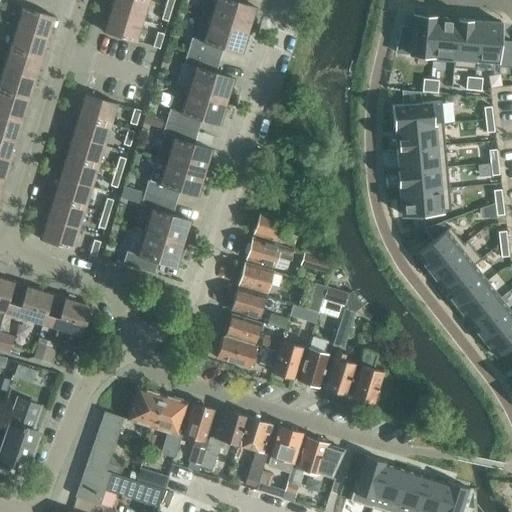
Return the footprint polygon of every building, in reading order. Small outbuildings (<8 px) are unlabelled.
[(111,0),(109,10),(142,20),(148,0),(111,0)] [(204,0),(200,15),(249,30),(254,15),(250,14),(253,6),(237,1),(237,0),(204,0)] [(172,6),(165,4),(161,19),(167,21),(172,6)] [(21,6),(15,27),(48,37),(55,16),(21,6)] [(142,20),(109,10),(102,31),(136,41),(142,20)] [(414,14),(410,54),(432,55),(431,60),(432,60),(435,16),(414,14)] [(191,38),(187,50),(219,60),(223,48),(239,53),(241,44),(245,45),(249,30),(200,15),(193,38),(191,38)] [(435,16),(432,60),(453,62),(452,67),(454,67),(457,18),(435,16)] [(457,18),(454,67),(476,69),(479,20),(457,18)] [(479,20),(476,69),(477,59),(498,61),(501,22),(479,20)] [(15,27),(8,48),(39,57),(42,48),(45,49),(48,37),(15,27)] [(152,46),(159,48),(163,34),(157,32),(152,46)] [(8,48),(2,69),(35,79),(39,68),(36,67),(39,57),(8,48)] [(194,67),(187,89),(228,101),(232,86),(229,85),(231,77),(215,72),(219,60),(187,50),(183,63),(194,67)] [(2,69),(0,74),(0,90),(27,99),(30,89),(32,90),(35,79),(2,69)] [(467,76),(465,89),(474,89),(475,77),(467,76)] [(423,78),(422,91),(429,92),(431,79),(423,78)] [(431,79),(429,92),(437,92),(438,80),(431,79)] [(170,109),(166,121),(197,131),(201,119),(217,124),(219,115),(223,116),(228,101),(187,89),(178,86),(171,109),(170,109)] [(0,90),(0,113),(23,120),(26,109),(24,108),(27,99),(0,90)] [(82,105),(79,115),(111,124),(117,103),(84,93),(80,105),(82,105)] [(441,100),(392,105),(394,127),(443,122),(441,100)] [(491,106),(483,107),(485,119),(493,118),(491,106)] [(129,123),(136,125),(140,110),(133,108),(129,123)] [(0,113),(0,135),(14,140),(17,131),(19,131),(23,120),(0,113)] [(74,124),(71,135),(104,145),(111,124),(79,115),(76,124),(74,124)] [(152,118),(145,116),(143,123),(150,125),(152,118)] [(493,118),(485,119),(487,132),(494,131),(493,118)] [(156,158),(165,161),(166,160),(206,173),(210,158),(207,156),(210,148),(194,143),(197,131),(166,121),(162,134),(163,135),(156,158)] [(443,122),(394,127),(394,128),(396,148),(445,144),(443,122)] [(123,144),(129,146),(134,131),(127,129),(123,144)] [(0,135),(0,158),(10,162),(13,150),(11,150),(14,140),(0,135)] [(70,147),(67,156),(98,166),(104,145),(71,135),(67,146),(70,147)] [(445,144),(396,148),(398,170),(447,166),(445,144)] [(496,149),(488,150),(490,162),(498,161),(496,149)] [(62,165),(58,176),(92,186),(98,166),(67,156),(64,166),(62,165)] [(119,156),(114,171),(121,173),(125,158),(119,156)] [(0,158),(0,181),(1,181),(4,172),(7,173),(10,162),(0,158)] [(148,180),(144,193),(176,202),(179,190),(195,195),(198,186),(201,188),(206,173),(166,160),(165,161),(159,183),(148,180)] [(498,161),(490,162),(492,175),(499,174),(498,161)] [(447,166),(398,170),(400,192),(448,188),(448,178),(447,166)] [(121,173),(114,171),(110,185),(116,187),(121,173)] [(57,188),(54,197),(85,207),(92,186),(58,176),(55,187),(57,188)] [(448,188),(400,192),(402,215),(450,210),(448,188)] [(501,189),(493,190),(495,202),(502,202),(501,189)] [(151,208),(144,231),(184,244),(189,229),(185,228),(188,219),(172,214),(176,202),(144,193),(140,205),(151,208)] [(49,206),(45,218),(79,228),(85,207),(54,197),(51,207),(49,206)] [(106,198),(102,212),(108,214),(113,200),(106,198)] [(290,211),(314,212),(315,199),(290,198),(290,211)] [(502,202),(495,202),(496,215),(504,214),(502,202)] [(108,214),(102,212),(97,226),(104,228),(108,214)] [(253,233),(292,245),(295,235),(284,231),(288,220),(259,212),(253,233)] [(79,228),(45,218),(39,239),(72,249),(79,228)] [(449,226),(415,252),(429,270),(464,243),(463,243),(449,226)] [(505,230),(498,231),(499,244),(507,243),(505,230)] [(184,244),(144,231),(136,254),(126,251),(122,264),(154,274),(157,261),(173,266),(176,258),(180,259),(184,244)] [(252,237),(246,258),(274,266),(277,255),(289,259),(292,249),(252,237)] [(89,254),(95,256),(100,241),(93,239),(89,254)] [(464,243),(429,270),(442,288),(476,262),(481,258),(467,240),(463,243),(464,243)] [(301,251),(331,259),(327,248),(304,242),(301,251)] [(507,243),(499,244),(501,256),(509,255),(507,243)] [(304,253),(301,264),(335,274),(332,261),(304,253)] [(244,262),(238,284),(266,292),(273,270),(244,262)] [(476,262),(442,288),(456,304),(488,279),(476,262)] [(0,311),(10,315),(14,303),(7,301),(14,281),(0,277),(0,311)] [(488,279),(456,304),(469,322),(501,297),(488,279)] [(325,286),(313,282),(306,308),(318,311),(325,286)] [(10,315),(48,326),(52,315),(46,313),(52,293),(26,285),(20,305),(14,303),(10,315)] [(324,299),(344,305),(348,292),(328,286),(324,299)] [(237,287),(230,309),(259,317),(265,296),(237,287)] [(52,315),(48,326),(81,336),(90,305),(64,297),(58,317),(52,315)] [(511,311),(501,297),(469,322),(482,339),(511,315),(511,311)] [(293,304),(290,314),(311,321),(314,311),(293,304)] [(344,307),(336,331),(332,344),(342,347),(354,310),(344,307)] [(231,313),(228,323),(226,322),(223,332),(225,333),(224,335),(253,344),(260,322),(231,313)] [(511,315),(482,339),(496,356),(511,343),(511,315)] [(274,316),(272,324),(284,329),(287,321),(274,316)] [(368,325),(364,339),(372,341),(376,328),(368,325)] [(303,347),(307,347),(308,342),(307,342),(311,329),(303,327),(299,339),(297,339),(296,345),(281,340),(272,371),(275,372),(276,375),(281,376),(284,375),(293,378),(303,347)] [(0,347),(9,350),(12,339),(0,334),(0,347)] [(222,335),(216,357),(249,367),(256,345),(222,335)] [(276,350),(277,351),(280,343),(268,340),(265,347),(268,348),(276,350)] [(34,355),(49,360),(52,351),(37,347),(34,355)] [(307,347),(297,379),(300,380),(301,382),(307,384),(309,383),(319,386),(324,368),(325,368),(329,354),(307,347)] [(268,348),(265,362),(272,364),(276,350),(268,348)] [(346,394),(356,363),(342,359),(344,353),(334,350),(323,387),(333,390),(334,393),(339,394),(342,392),(346,394)] [(356,363),(360,364),(350,395),(359,398),(361,401),(366,402),(369,401),(373,402),(382,371),(372,368),(376,354),(364,350),(363,353),(359,351),(356,363)] [(1,376),(0,380),(0,387),(5,389),(9,378),(1,376)] [(127,419),(152,427),(162,393),(137,385),(127,419)] [(162,393),(152,427),(168,432),(162,451),(175,455),(181,435),(177,434),(187,401),(162,393)] [(0,464),(24,473),(38,431),(31,429),(39,406),(18,398),(10,421),(0,417),(0,464)] [(189,461),(200,464),(208,441),(204,440),(213,409),(203,406),(204,405),(202,402),(197,400),(194,402),(194,403),(191,402),(181,434),(196,438),(189,461)] [(218,438),(238,444),(247,416),(222,408),(213,436),(210,435),(200,464),(209,467),(218,438)] [(103,412),(100,422),(120,428),(123,417),(103,412)] [(247,416),(238,444),(257,451),(255,459),(252,458),(246,478),(258,482),(267,453),(263,452),(272,424),(247,416)] [(100,422),(97,432),(116,439),(120,428),(100,422)] [(271,455),(269,463),(279,466),(276,474),(288,477),(292,462),(293,462),(302,433),(279,426),(270,455),(271,455)] [(97,432),(93,442),(113,449),(116,439),(97,432)] [(315,439),(305,436),(296,465),(292,464),(288,479),(284,490),(294,493),(297,482),(303,468),(318,473),(327,444),(328,443),(324,442),(323,439),(318,438),(315,439)] [(93,442),(90,453),(109,460),(111,454),(113,449),(93,442)] [(344,450),(327,444),(318,473),(328,476),(344,450)] [(86,464),(106,470),(109,460),(90,453),(86,464)] [(106,470),(110,472),(119,475),(125,458),(111,454),(109,460),(106,470)] [(364,454),(349,500),(372,507),(372,506),(386,462),(364,454)] [(386,462),(372,506),(390,511),(391,511),(406,469),(386,462)] [(110,472),(106,470),(86,464),(75,496),(99,504),(104,489),(158,507),(164,490),(119,475),(110,472)] [(136,479),(163,489),(168,477),(140,467),(138,473),(136,479)] [(406,469),(391,511),(415,511),(426,475),(406,469)] [(131,471),(129,477),(136,480),(136,479),(138,473),(131,471)] [(258,482),(272,486),(275,477),(261,473),(258,482)] [(426,475),(415,511),(436,511),(446,481),(426,475)] [(436,511),(460,511),(469,487),(446,480),(446,481),(436,511)] [(165,490),(161,501),(168,504),(173,493),(165,490)]
